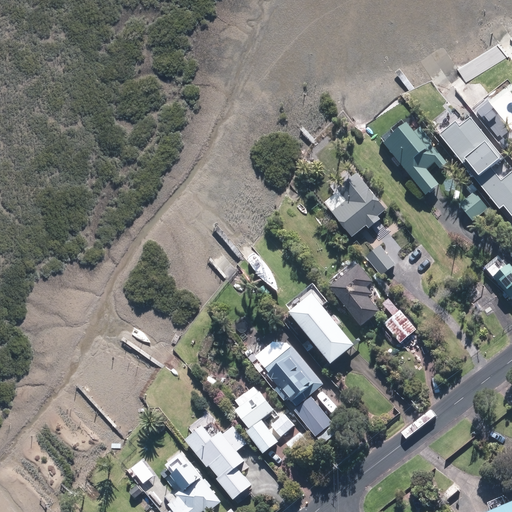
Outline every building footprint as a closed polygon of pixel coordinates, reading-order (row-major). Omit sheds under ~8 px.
[(480,113),(500,139),(511,129),(511,128),(500,114),(499,114),(491,104),(480,113)] [(506,205),(511,212),(511,172),(503,179),(493,166),(504,157),(472,117),(463,125),(459,121),(443,134),(502,208),(506,205)] [(388,146),(418,183),(440,165),(445,172),(452,167),(435,147),(437,146),(425,132),(420,136),(413,127),(388,146)] [(329,203),(357,237),(371,226),(374,229),(382,222),(379,219),(391,209),(362,173),(341,189),(343,191),(329,203)] [(460,205),(473,222),(489,210),(475,193),(460,205)] [(400,230),(385,242),(401,261),(415,249),(400,230)] [(369,257),(385,276),(399,264),(383,245),(369,257)] [(334,287),(366,326),(385,311),(373,296),(376,294),(371,287),(378,282),(363,263),(334,287)] [(511,267),(497,280),(511,298),(511,267)] [(319,293),(296,312),(338,364),(361,345),(319,293)] [(387,324),(403,343),(420,329),(403,309),(401,311),(391,299),(385,304),(396,316),(387,324)] [(307,344),(311,349),(317,345),(313,339),(307,344)] [(292,397),(300,406),(327,384),(295,346),(267,370),(277,382),(278,381),(282,386),(278,389),(288,401),(292,397)] [(251,432),(269,454),(284,441),(266,420),(280,409),(265,391),(254,399),(250,393),(240,401),(245,407),(240,411),(255,429),(251,432)] [(298,410),(320,437),(337,423),(315,396),(298,410)] [(169,410),(161,418),(169,427),(177,420),(169,410)] [(288,414),(274,425),(287,440),(303,426),(299,422),(297,424),(288,414)] [(218,476),(235,497),(254,482),(243,468),(250,463),(238,448),(248,441),(235,425),(226,432),(224,430),(216,437),(206,424),(188,438),(210,465),(212,463),(220,474),(218,476)] [(306,430),(303,426),(287,440),(297,452),(311,441),(304,432),(306,430)] [(172,511),(205,511),(208,510),(209,511),(211,511),(225,502),(194,461),(176,475),(187,489),(179,495),(174,490),(167,496),(176,509),(172,511)] [(131,491),(136,498),(143,493),(137,487),(131,491)] [(511,511),(511,504),(505,507),(502,501),(489,507),(490,511),(511,511)]
